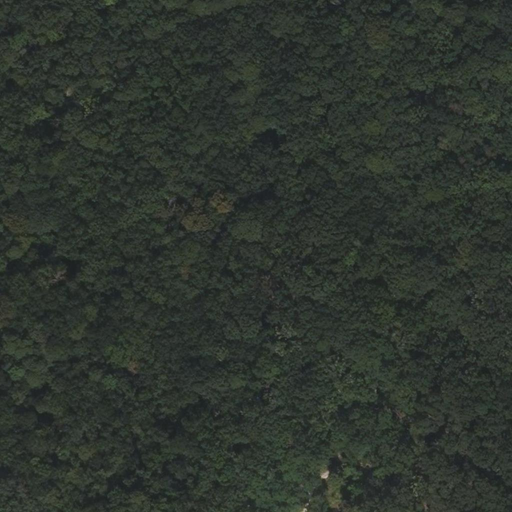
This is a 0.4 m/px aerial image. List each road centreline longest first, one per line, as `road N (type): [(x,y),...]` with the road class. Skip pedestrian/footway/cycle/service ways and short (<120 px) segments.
road 1 (track): [(0,159),(182,218),(261,207),(480,111),(511,122)]
road 2 (track): [(338,176),(284,276),(261,383),(218,490)]
road 3 (track): [(480,111),(397,87),(353,34),(339,0)]
